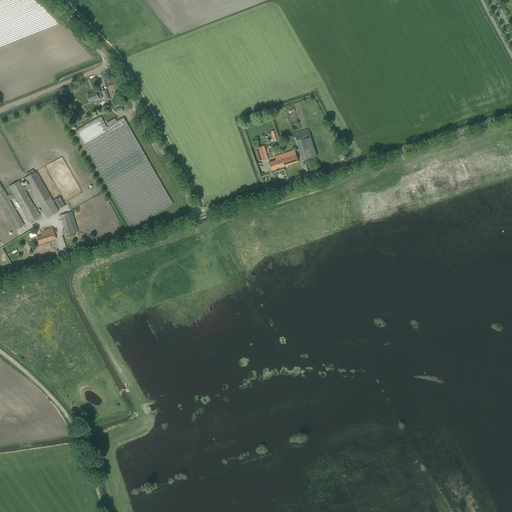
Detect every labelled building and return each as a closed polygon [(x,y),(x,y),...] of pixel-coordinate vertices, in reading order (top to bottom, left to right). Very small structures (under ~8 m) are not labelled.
[(87,95),(90,102),(98,98),(99,99),(102,98),(99,89),(94,91),(94,93),(87,95)] [(76,131),(131,228),(173,204),(159,179),(161,178),(158,173),(156,174),(123,118),(117,121),(115,118),(106,123),(108,126),(107,127),(100,117),(76,131)] [(295,134),(303,160),(317,156),(308,130),(295,134)] [(255,148),(259,161),(268,159),(264,146),(255,148)] [(282,160),(284,166),(298,162),(294,150),(283,154),(285,158),(283,158),(283,160),(282,160)] [(269,163),(271,170),(284,166),(282,160),(283,160),(283,158),(285,158),(283,154),(274,157),(276,161),(269,163)] [(0,203),(15,230),(24,225),(9,200),(15,197),(29,222),(40,216),(25,191),(31,188),(43,210),(43,211),(43,212),(44,211),(45,213),(47,212),(49,217),(59,211),(36,172),(35,172),(33,170),(26,173),(28,176),(24,178),(28,185),(24,188),(19,181),(9,187),(13,194),(8,197),(0,183),(0,203)] [(54,200),(59,209),(65,206),(60,197),(54,200)] [(63,225),(66,236),(78,232),(72,212),(60,215),(61,219),(59,220),(61,226),(63,225)] [(37,237),(39,244),(56,239),(53,228),(41,232),(42,235),(37,237)]
